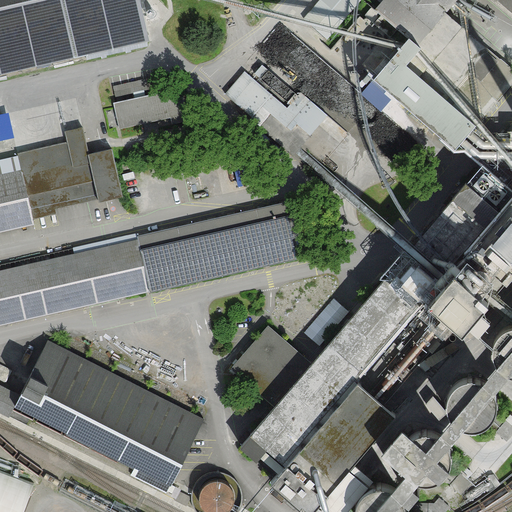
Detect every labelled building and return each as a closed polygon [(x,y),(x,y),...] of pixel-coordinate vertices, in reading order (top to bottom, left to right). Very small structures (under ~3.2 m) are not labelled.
[(0,0),(0,76),(148,44),(138,0),(0,0)] [(322,0),(304,21),(327,40),(361,0),(322,0)] [(373,0),(373,1),(423,42),(440,21),(458,36),(487,0),(489,0),(496,6),(501,0),(373,0)] [(473,70),(498,69),(497,52),(487,52),(487,38),(472,39),(473,70)] [(246,74),(226,96),(294,155),(328,117),(301,94),(287,110),(246,74)] [(180,90),(114,105),(120,130),(171,119),(172,125),(188,121),(180,90)] [(0,140),(17,136),(10,110),(0,113),(0,140)] [(0,161),(0,233),(34,226),(33,220),(57,215),(56,210),(98,200),(99,205),(124,199),(112,150),(89,156),(83,129),(66,133),(69,146),(0,161)] [(267,333),(233,374),(265,401),(277,411),(245,449),(316,508),(459,338),(467,345),(509,295),(511,297),(511,172),(489,154),(309,368),(300,361),(267,333)] [(0,270),(0,328),(309,258),(296,204),(0,270)] [(511,327),(507,329),(500,334),(495,341),(493,349),(494,357),(497,365),(503,371),(510,375),(511,374),(511,327)] [(23,398),(15,412),(169,489),(204,421),(50,344),(23,398)] [(0,380),(6,383),(14,368),(0,361),(0,380)] [(494,416),(497,409),(498,401),(496,394),(492,387),(486,382),(478,379),(470,379),(463,381),(456,386),(451,393),(449,401),(450,409),(453,417),(459,423),(466,427),(475,428),(482,426),(489,422),(494,416)] [(0,414),(11,420),(15,412),(23,398),(0,386),(0,414)] [(446,469),(449,462),(450,454),(448,447),(443,440),(437,435),(430,432),(422,432),(415,434),(408,439),(403,446),(401,454),(401,462),(405,470),(411,476),(418,480),(426,481),(434,479),(441,475),(446,469)] [(237,505),(240,498),(240,490),(239,483),(234,476),(228,471),(221,468),(213,468),(206,470),(199,475),(194,482),(192,490),(192,498),(196,506),(201,511),(230,511),(232,511),(237,505)] [(0,511),(24,511),(34,486),(0,473),(0,511)] [(400,511),(401,506),(400,498),(395,492),(389,487),(382,484),(374,484),(367,486),(360,491),(355,498),(353,506),(353,511),(400,511)]
